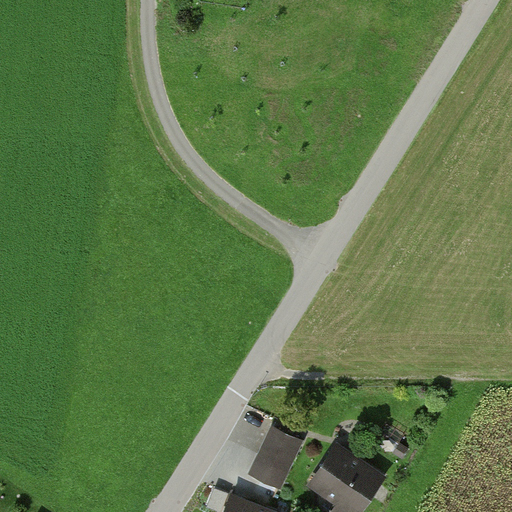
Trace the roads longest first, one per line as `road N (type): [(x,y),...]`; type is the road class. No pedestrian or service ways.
road 1 (unclassified): [(165,511),(486,0)]
road 2 (track): [(324,258),(220,186),(170,122),(153,58),(150,0)]
road 3 (track): [(254,370),(286,377),(511,377)]
